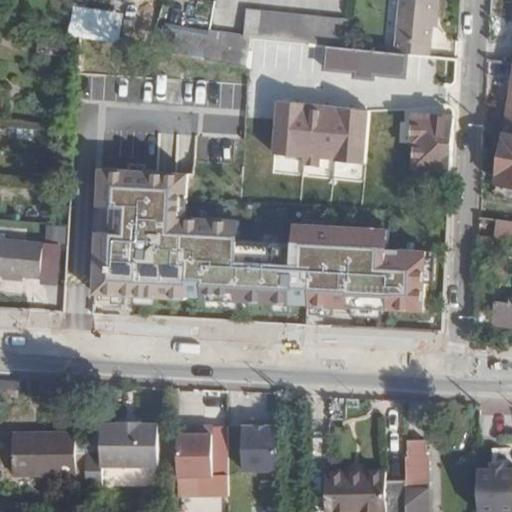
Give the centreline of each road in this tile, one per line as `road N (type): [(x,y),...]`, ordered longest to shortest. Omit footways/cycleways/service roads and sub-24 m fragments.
road 1 (tertiary): [(0,336),(458,362)]
road 2 (residential): [(477,0),(458,362)]
